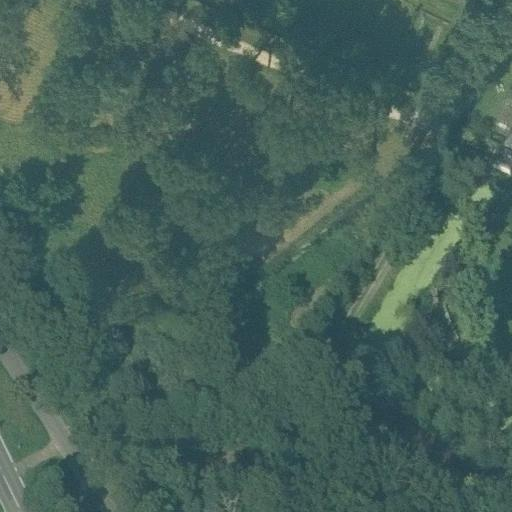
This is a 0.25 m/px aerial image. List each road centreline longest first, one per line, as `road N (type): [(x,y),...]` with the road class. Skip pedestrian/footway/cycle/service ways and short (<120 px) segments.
road 1 (track): [(79,461),(265,411),(300,387),(399,236),(421,176),(426,131),(119,0)]
road 2 (track): [(426,131),(502,0)]
road 3 (unclassified): [(66,442),(0,336)]
